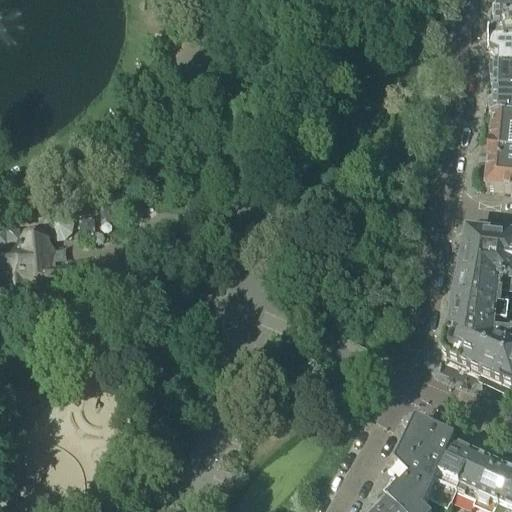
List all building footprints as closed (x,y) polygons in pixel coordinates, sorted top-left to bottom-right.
[(497,25),(497,26),(511,26),(511,2),(497,2),(497,10),(497,11),(494,13),(493,13),(493,23),(494,23),(497,25)] [(490,39),(490,49),(511,50),(511,26),(497,26),(496,36),(491,39),(490,39)] [(495,73),(495,74),(511,74),(511,50),(490,49),(490,62),(495,65),(495,66),(495,67),(495,73)] [(494,100),(511,100),(511,74),(495,74),(495,75),(491,77),(490,87),(491,87),(495,89),(494,90),(494,100)] [(493,123),(493,124),(511,125),(511,100),(494,100),(494,107),(494,108),(490,109),(489,120),(490,120),(494,121),(493,123)] [(490,150),(489,158),(511,160),(511,125),(493,124),(493,125),(492,136),(491,138),(492,138),(491,148),(490,148),(490,150)] [(511,160),(489,158),(489,167),(488,167),(488,168),(487,179),(487,181),(486,192),(485,192),(485,194),(511,197),(511,160)] [(465,260),(460,284),(511,288),(511,244),(468,240),(468,243),(463,246),(462,256),(465,260)] [(10,294),(10,296),(30,294),(30,293),(72,288),(84,287),(119,277),(120,277),(119,275),(126,273),(122,260),(78,271),(55,271),(54,266),(63,265),(62,256),(54,257),(43,241),(27,242),(22,253),(0,255),(0,283),(9,282),(10,294)] [(170,274),(184,277),(190,248),(176,244),(170,274)] [(456,309),(507,314),(511,315),(511,305),(511,288),(460,284),(456,309)] [(450,334),(492,339),(504,341),(507,314),(456,309),(454,319),(450,321),(448,331),(450,334)] [(446,364),(472,376),(492,339),(450,334),(451,335),(449,342),(446,342),(443,358),(443,360),(443,361),(444,362),(445,363),(446,364)] [(472,376),(492,386),(511,343),(511,341),(504,341),(492,339),(472,376)] [(511,343),(492,386),(504,391),(511,373),(511,343)] [(285,367),(283,378),(305,383),(308,373),(285,367)] [(241,451),(248,429),(239,426),(232,447),(241,451)] [(385,506),(387,508),(390,511),(425,511),(428,507),(455,448),(436,439),(416,429),(395,473),(398,476),(392,490),(397,494),(385,506)] [(437,511),(449,511),(452,507),(465,481),(476,462),(469,459),(468,453),(455,448),(428,507),(437,511)] [(479,505),(492,481),(497,472),(495,471),(494,467),(494,466),(487,463),(483,465),(476,462),(465,481),(452,507),(464,511),(472,511),(474,509),(477,504),(479,505)] [(497,472),(492,481),(479,505),(477,504),(474,509),(482,511),(498,511),(511,491),(511,478),(511,479),(511,475),(511,474),(504,470),(503,471),(500,473),(497,472)] [(511,511),(511,491),(498,511),(511,511)]
